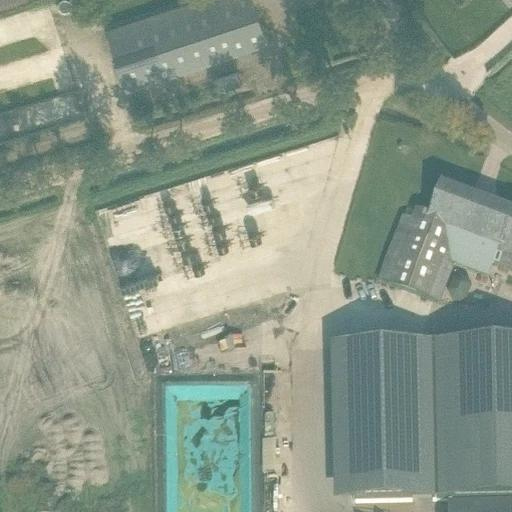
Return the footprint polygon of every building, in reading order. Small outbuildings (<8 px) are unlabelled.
[(197,0),(106,31),(119,71),(126,90),(266,44),(251,0),(197,0)] [(511,210),(442,184),(424,230),(401,221),(377,285),(437,308),(453,267),(489,280),(493,268),(511,274),(511,210)] [(366,265),(362,279),(374,283),(378,269),(366,265)] [(452,283),(448,295),(451,301),(458,304),(465,301),(469,289),(466,282),(459,280),(452,283)] [(452,503),(452,507),(511,505),(511,344),(350,348),(353,505),(452,503)] [(262,440),(261,471),(274,472),(275,440),(262,440)]
